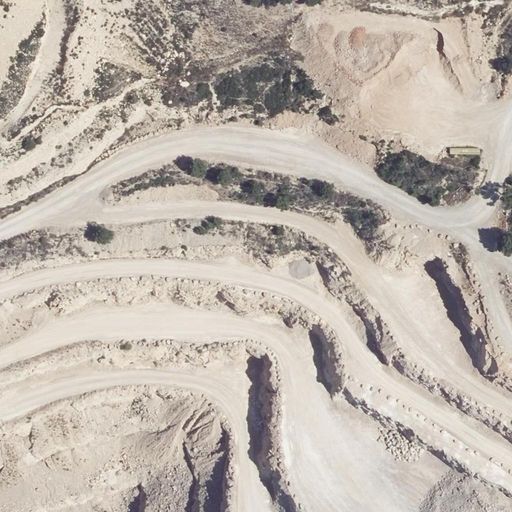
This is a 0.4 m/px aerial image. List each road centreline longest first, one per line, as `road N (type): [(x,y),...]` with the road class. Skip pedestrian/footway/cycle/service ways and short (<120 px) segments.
road 1 (track): [(511,253),(300,160),(192,143),(134,157),(0,225)]
road 2 (track): [(511,16),(482,90),(510,140),(492,192),(463,230)]
